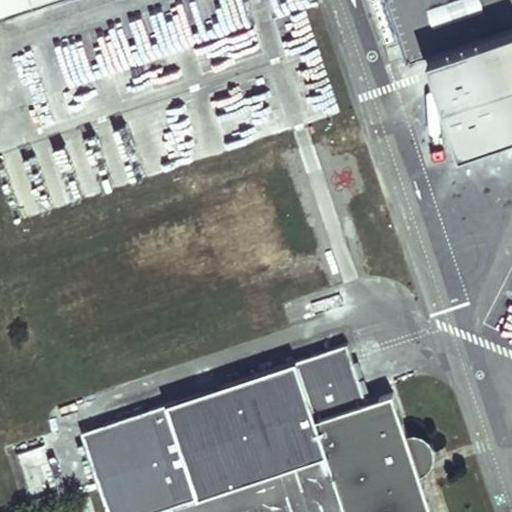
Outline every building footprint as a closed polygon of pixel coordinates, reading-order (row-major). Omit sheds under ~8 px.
[(0,0),(0,30),(32,20),(25,0),(0,0)] [(89,0),(25,0),(32,20),(89,0)] [(511,0),(388,0),(411,66),(433,58),(471,172),(511,158),(511,0)] [(350,511),(437,511),(398,393),(320,419),(350,511)] [(29,450),(38,484),(55,480),(46,446),(29,450)]
